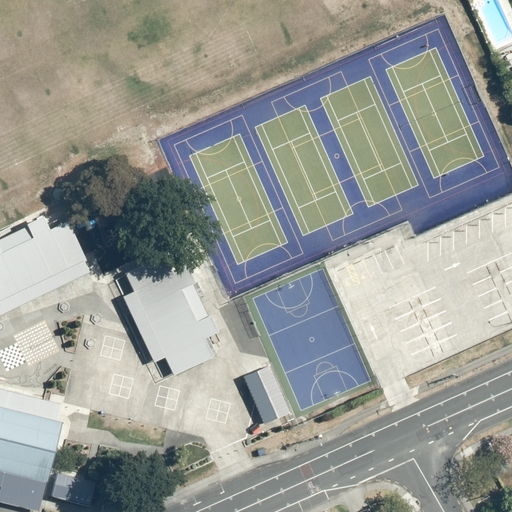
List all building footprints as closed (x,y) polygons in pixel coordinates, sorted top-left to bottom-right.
[(0,317),(94,275),(70,223),(50,233),(45,222),(0,242),(0,317)] [(174,377),(215,359),(207,340),(221,334),(190,264),(175,271),(169,257),(128,275),(136,294),(126,298),(155,364),(166,359),(174,377)] [(270,368),(244,379),(265,426),(290,415),(270,368)] [(62,423),(0,407),(0,485),(1,486),(0,489),(0,500),(40,511),(62,423)] [(97,481),(59,472),(53,496),(91,505),(97,481)]
